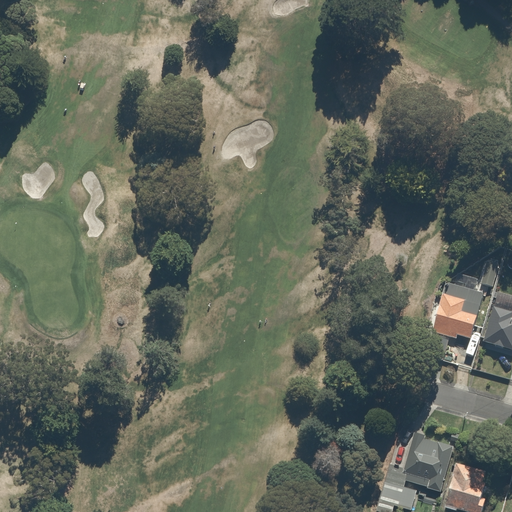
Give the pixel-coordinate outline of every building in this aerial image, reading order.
[(501,255),(486,251),(476,283),(491,288),(501,255)] [(455,333),(468,337),(480,295),(439,282),(418,354),(442,361),(449,337),(453,338),(455,333)] [(511,314),(511,310),(491,304),(479,343),(510,352),(511,344),(511,316),(511,314)] [(375,500),(407,509),(414,486),(438,493),(452,443),(412,432),(401,470),(385,465),(375,500)] [(477,498),(483,476),(449,467),(439,504),(466,511),(480,511),(484,500),(477,498)]
